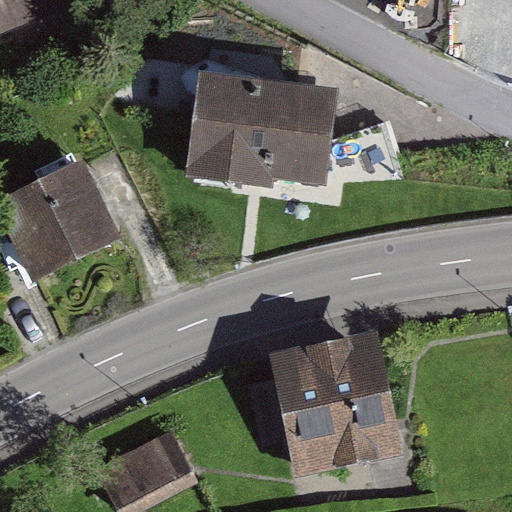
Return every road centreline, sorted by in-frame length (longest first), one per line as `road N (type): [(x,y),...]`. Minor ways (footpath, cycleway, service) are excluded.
road 1 (tertiary): [(0,416),(108,360),(272,301),(511,259)]
road 2 (residential): [(511,115),(270,0)]
